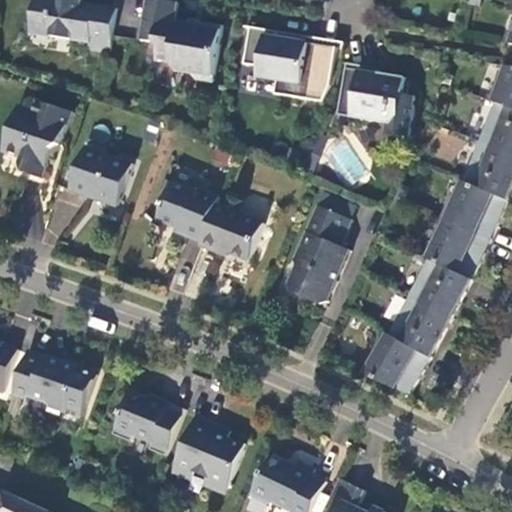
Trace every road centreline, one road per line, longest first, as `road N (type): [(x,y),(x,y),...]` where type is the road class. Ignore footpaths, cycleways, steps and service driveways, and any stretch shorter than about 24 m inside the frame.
road 1 (residential): [(0,270),(163,326),(451,457)]
road 2 (residential): [(511,340),(451,457)]
